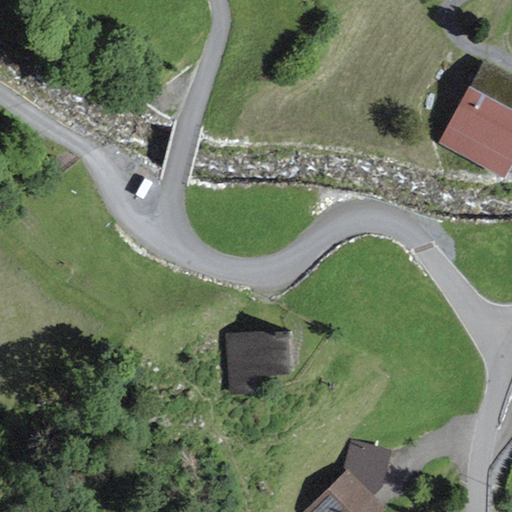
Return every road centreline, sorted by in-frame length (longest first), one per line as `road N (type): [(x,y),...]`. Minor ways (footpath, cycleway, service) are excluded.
road 1 (track): [(503,347),(422,240),(391,223),(355,222),(265,281),(202,267),(163,218),(185,125)]
road 2 (track): [(163,218),(90,155),(0,96)]
road 3 (residential): [(511,338),(503,347),(484,437),(476,511)]
